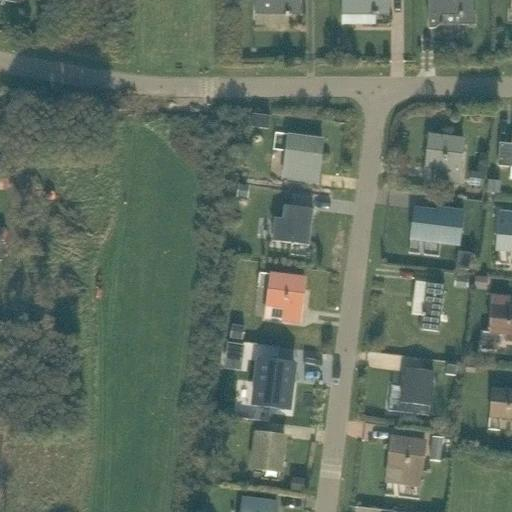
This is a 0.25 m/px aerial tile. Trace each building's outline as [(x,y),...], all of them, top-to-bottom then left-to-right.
[(302,17),(301,0),(254,0),(255,16),(256,16),(286,16),(286,17),(289,17),(289,15),(300,15),(300,17),(302,17)] [(387,17),(388,17),(388,0),(341,0),(342,17),(343,16),(372,16),(372,17),(375,17),(375,15),(387,15),(387,17)] [(475,0),(428,0),(428,30),(435,30),(439,26),(439,24),(443,21),(443,16),(459,16),(459,26),(475,26),(475,0)] [(10,99),(2,98),(2,108),(9,108),(10,99)] [(321,142),(290,138),(277,136),(273,166),(285,168),(285,169),(286,169),(287,167),(319,171),(319,170),(318,170),(322,140),(321,140),(321,142)] [(431,138),(432,136),(430,136),(426,169),(427,169),(428,167),(440,169),(438,182),(460,184),(462,170),(460,170),(463,140),(462,140),(462,142),(431,138)] [(496,167),(510,168),(511,150),(511,146),(498,145),(496,167)] [(471,173),(470,186),(482,187),(483,175),(471,173)] [(237,197),(244,198),(246,187),(239,186),(237,197)] [(301,209),(301,203),(300,203),(300,209),(286,207),(284,207),(280,242),(291,243),(290,245),(293,246),(294,239),(308,240),(307,249),(308,249),(313,211),(301,209)] [(459,246),(463,212),(439,209),(438,213),(414,210),(410,240),(440,244),(459,246)] [(511,224),(511,225),(511,214),(500,213),(497,251),(511,252),(511,224)] [(468,271),(470,255),(458,253),(456,269),(468,271)] [(268,309),(266,319),(290,322),(291,309),(302,311),(302,310),(301,309),(304,279),(303,279),(303,282),(273,278),(273,275),(272,275),(268,309)] [(476,278),(475,290),(486,291),(487,279),(476,278)] [(438,333),(444,287),(426,284),(426,285),(427,285),(423,315),(422,314),(421,317),(423,318),(422,329),(420,329),(420,331),(438,333)] [(511,308),(504,308),(505,298),(493,297),(489,334),(483,333),(482,350),(498,351),(499,335),(505,336),(504,341),(511,342),(511,308)] [(232,327),(230,339),(242,341),(244,328),(232,327)] [(228,345),(226,357),(242,359),(244,347),(228,345)] [(260,360),(253,407),(288,412),(294,365),(260,360)] [(447,366),(446,376),(455,377),(456,367),(447,366)] [(442,375),(433,374),(405,370),(400,403),(429,407),(432,382),(441,383),(442,375)] [(511,420),(511,392),(492,391),(489,418),(511,420)] [(272,437),(273,431),(272,431),(271,437),(257,435),(257,434),(256,434),(252,469),(262,470),(262,473),(264,473),(265,473),(266,466),(280,468),(278,477),(279,477),(284,438),(272,437)] [(393,440),(393,438),(392,438),(388,471),(389,472),(389,470),(401,471),(400,483),(421,486),(421,481),(433,483),(434,474),(422,473),(421,472),(425,442),(424,442),(423,444),(393,440)] [(432,439),(429,462),(439,463),(442,440),(432,439)] [(303,493),(305,481),(293,479),(291,491),(303,493)] [(244,502),(244,500),(243,500),(241,511),(274,511),(276,504),(275,504),(275,506),(244,502)]
